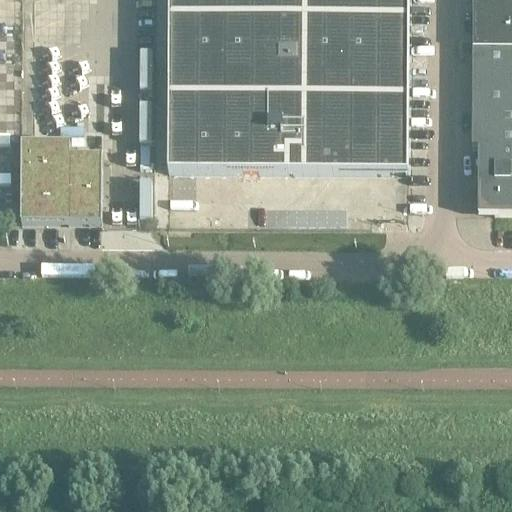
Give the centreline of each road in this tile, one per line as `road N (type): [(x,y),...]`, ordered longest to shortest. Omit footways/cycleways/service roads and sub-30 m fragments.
road 1 (unclassified): [(0,265),(441,268)]
road 2 (unclassified): [(441,268),(441,0)]
